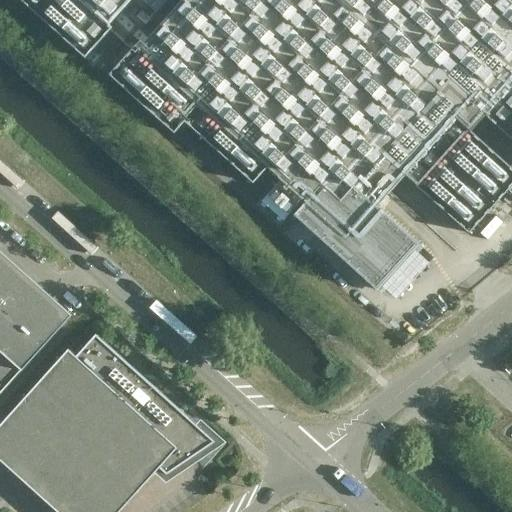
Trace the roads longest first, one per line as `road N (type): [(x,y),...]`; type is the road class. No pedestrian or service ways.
road 1 (unclassified): [(0,185),(315,461)]
road 2 (unclassified): [(315,461),(511,308)]
